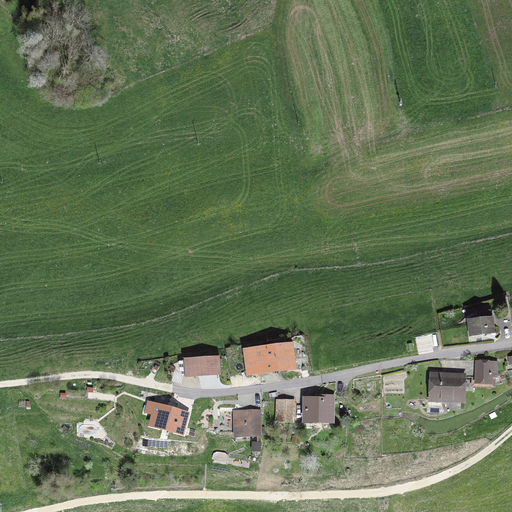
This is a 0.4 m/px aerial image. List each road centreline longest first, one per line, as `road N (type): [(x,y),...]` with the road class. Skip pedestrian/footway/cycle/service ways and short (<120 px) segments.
road 1 (track): [(36,511),(130,494),(385,493),(445,478),(511,431)]
road 2 (residential): [(174,391),(272,389),(511,346)]
road 3 (track): [(0,386),(126,376),(174,391)]
